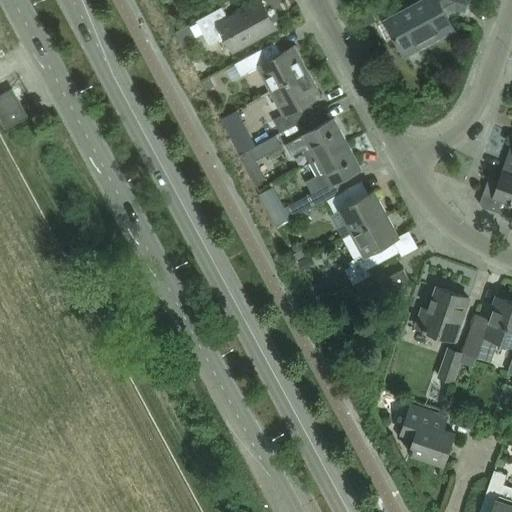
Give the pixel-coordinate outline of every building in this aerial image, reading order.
[(275,27),(259,0),(258,0),(227,17),(221,6),(196,20),(209,45),(225,36),(233,50),(275,27)] [(404,56),(453,30),(444,14),(456,8),(463,10),(466,0),(421,0),(385,20),(404,56)] [(305,71),(292,47),(283,51),(277,40),(229,66),(236,78),(258,66),(271,90),(305,71)] [(319,96),(305,71),(271,90),(284,113),(273,120),(279,132),(315,112),(309,101),(319,96)] [(27,117),(18,100),(0,109),(0,117),(6,128),(27,117)] [(347,142),(334,117),(303,134),(285,144),(291,156),(304,149),(311,162),(347,142)] [(275,135),(249,149),(255,161),(281,146),(275,135)] [(361,166),(347,142),(311,162),(317,175),(305,181),(311,193),(330,183),(361,166)] [(511,146),(503,172),(511,174),(511,146)] [(511,217),(511,174),(503,172),(499,184),(489,181),(480,206),(511,217)] [(386,213),(373,190),(368,193),(361,181),(327,199),(334,213),(340,209),(352,231),(386,213)] [(288,220),(314,206),(308,195),(281,209),(288,220)] [(386,213),(352,231),(343,236),(362,271),(399,251),(393,239),(398,236),(386,213)] [(403,268),(387,277),(395,290),(410,282),(403,268)] [(454,340),(468,298),(436,287),(428,311),(422,309),(415,327),(454,340)] [(511,302),(496,297),(489,320),(475,315),(462,351),(489,360),(497,339),(511,344),(511,302)] [(439,377),(453,382),(461,354),(448,349),(439,377)] [(443,462),(454,432),(442,428),(446,417),(410,404),(401,431),(414,436),(409,450),(443,462)] [(511,511),(511,487),(502,484),(506,473),(494,469),(479,511),(511,511)]
